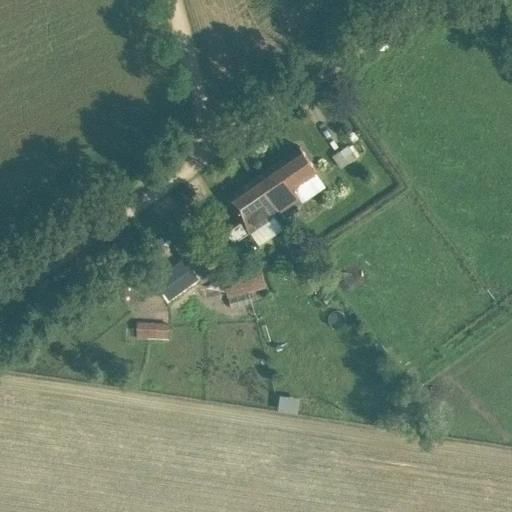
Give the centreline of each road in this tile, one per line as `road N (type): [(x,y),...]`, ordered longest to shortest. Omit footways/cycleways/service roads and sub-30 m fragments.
road 1 (track): [(202,156),(441,0)]
road 2 (unclassified): [(0,296),(202,156)]
road 3 (track): [(202,156),(167,0)]
